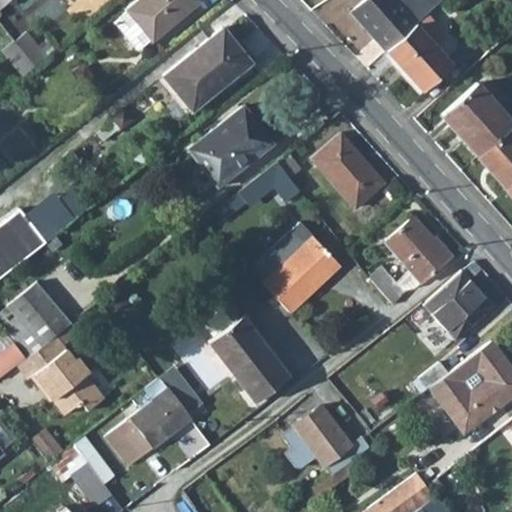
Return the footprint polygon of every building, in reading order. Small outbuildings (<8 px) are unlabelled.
[(196,0),(134,0),(124,9),(126,11),(150,39),(196,0)] [(362,0),(350,11),(385,50),(414,23),(417,21),(426,12),(439,0),(362,0)] [(136,51),(150,39),(126,11),(112,21),(136,51)] [(426,12),(417,21),(414,23),(432,43),(444,32),(426,12)] [(432,43),(414,23),(385,50),(421,91),(451,64),(432,43)] [(161,75),(189,109),(249,61),(220,27),(161,75)] [(37,45),(25,31),(13,41),(34,65),(46,55),(37,45)] [(46,55),(54,49),(45,38),(37,45),(46,55)] [(33,66),(12,41),(0,51),(21,76),(33,66)] [(467,139),(464,142),(476,156),(511,123),(511,115),(479,79),(442,112),(467,139)] [(186,148),(216,185),(271,143),(241,105),(186,148)] [(442,112),(439,115),(464,142),(467,139),(442,112)] [(511,195),(511,123),(476,156),(480,160),(511,195)] [(360,157),(338,132),(309,158),(353,207),(382,181),(368,166),(367,167),(359,158),(360,157)] [(298,168),(286,152),(275,161),(287,176),(298,168)] [(367,167),(368,166),(360,157),(359,158),(367,167)] [(280,195),(293,184),(287,176),(275,161),(262,171),(269,182),(280,195)] [(244,202),(269,182),(262,171),(236,191),(244,202)] [(236,191),(218,205),(226,215),(244,202),(236,191)] [(435,241),(412,216),(383,241),(408,269),(394,281),(380,265),(367,276),(391,304),(403,291),(402,290),(412,287),(451,255),(437,240),(435,241)] [(335,261),(297,221),(270,246),(273,250),(261,261),(271,272),(261,282),(288,310),(316,285),(313,282),(335,261)] [(61,243),(53,234),(43,241),(51,251),(61,243)] [(316,285),(338,264),(335,261),(313,282),(316,285)] [(491,305),(459,270),(422,304),(453,338),(491,305)] [(24,357),(53,335),(64,325),(70,321),(37,280),(0,308),(0,326),(12,341),(24,357)] [(94,314),(104,307),(98,299),(89,307),(94,314)] [(240,315),(207,340),(253,401),(287,375),(240,315)] [(71,334),(76,330),(70,321),(64,325),(71,334)] [(71,359),(53,335),(24,357),(16,363),(27,378),(30,375),(42,389),(44,388),(52,398),(64,413),(78,401),(86,410),(102,398),(83,374),(86,372),(75,357),(71,359)] [(511,373),(511,369),(489,339),(428,385),(452,419),(455,416),(471,419),(474,422),(511,394),(508,391),(511,375),(511,373)] [(24,357),(12,341),(0,350),(0,376),(16,363),(24,357)] [(416,377),(424,387),(445,371),(438,361),(416,377)] [(188,417),(157,376),(141,388),(150,400),(138,409),(103,435),(126,465),(188,417)] [(424,387),(416,377),(411,381),(419,391),(424,387)] [(50,400),(52,398),(44,388),(42,389),(50,400)] [(138,409),(150,400),(141,388),(130,397),(138,409)] [(348,445),(319,406),(293,424),(294,425),(303,437),(330,472),(331,471),(346,461),(367,445),(360,436),(348,445)] [(474,422),(471,419),(455,416),(452,419),(461,431),(474,422)] [(293,445),(303,437),(294,425),(283,433),(293,445)] [(367,445),(373,441),(365,431),(360,436),(367,445)] [(102,484),(112,476),(81,435),(71,443),(102,484)] [(102,484),(71,443),(48,462),(47,462),(61,480),(68,474),(93,507),(110,494),(102,484)] [(337,480),(352,470),(346,461),(331,471),(337,480)] [(410,511),(433,496),(414,471),(359,511),(410,511)] [(446,511),(433,496),(410,511),(446,511)]
